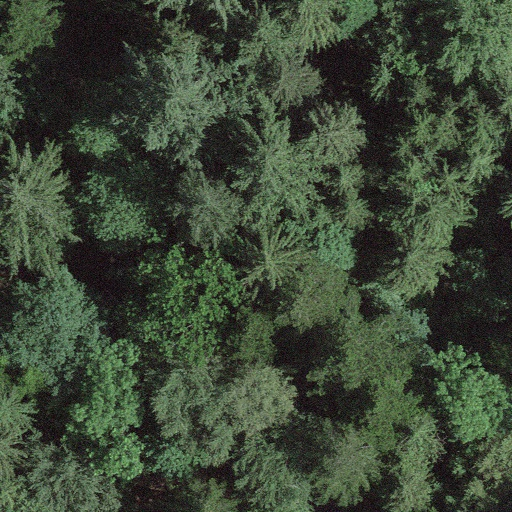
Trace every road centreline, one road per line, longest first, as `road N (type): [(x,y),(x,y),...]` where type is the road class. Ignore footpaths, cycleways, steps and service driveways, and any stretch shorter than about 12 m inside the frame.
road 1 (track): [(305,511),(109,327),(0,270)]
road 2 (track): [(51,0),(109,327)]
